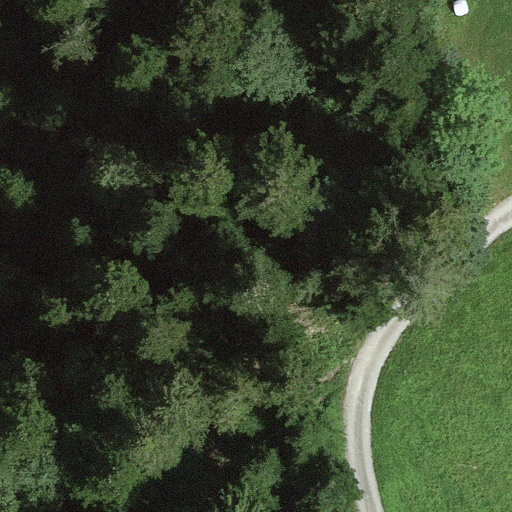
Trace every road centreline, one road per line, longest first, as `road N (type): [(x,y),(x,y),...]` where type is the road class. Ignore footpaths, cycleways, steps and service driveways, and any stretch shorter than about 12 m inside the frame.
road 1 (track): [(381,355),(172,482),(107,511)]
road 2 (track): [(511,226),(381,355)]
road 3 (track): [(381,355),(365,405),(366,458),(381,511)]
